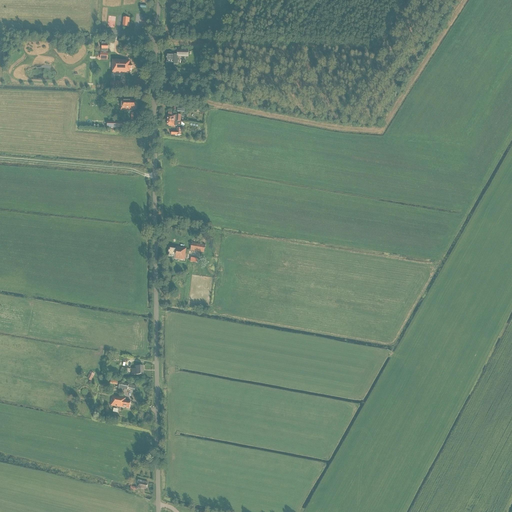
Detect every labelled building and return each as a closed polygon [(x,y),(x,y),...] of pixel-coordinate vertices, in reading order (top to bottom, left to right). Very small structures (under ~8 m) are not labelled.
[(188,57),(189,50),(177,50),(177,55),(174,54),(166,54),(166,62),(174,62),(174,58),(177,58),(177,57),(188,57)] [(132,69),(132,65),(130,65),(130,61),(127,61),(127,60),(113,60),(112,69),(113,69),(113,73),(123,74),(123,73),(130,73),(130,69),(132,69)] [(120,90),(121,82),(111,82),(110,89),(120,90)] [(136,110),(136,100),(132,100),(132,99),(121,99),(121,107),(121,111),(131,111),(131,110),(136,110)] [(174,121),(181,122),(181,115),(177,115),(172,115),(172,113),(168,113),(168,116),(167,121),(174,121)] [(204,253),(205,245),(192,243),(191,251),(204,253)] [(186,249),(185,249),(176,247),(175,249),(169,248),(168,256),(174,257),(174,259),(184,261),(186,249)] [(132,375),(144,375),(143,367),(136,367),(136,369),(132,369),(132,375)] [(91,381),(95,374),(90,372),(87,379),(91,381)] [(135,391),(136,386),(129,384),(120,382),(119,388),(127,390),(128,389),(135,391)] [(130,409),(131,402),(125,401),(126,398),(112,396),(111,406),(120,407),(130,409)] [(146,489),(147,484),(148,482),(138,480),(137,483),(139,483),(139,488),(146,489)]
